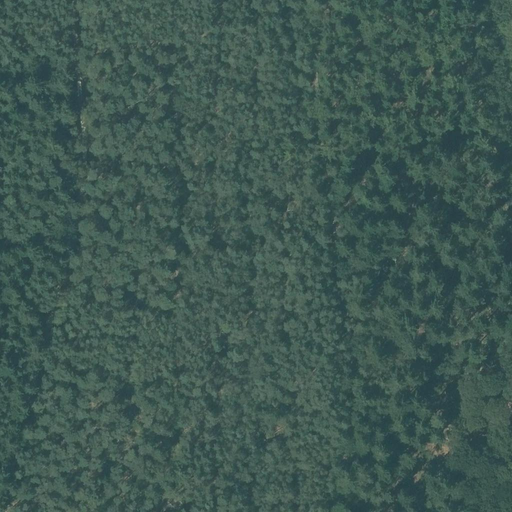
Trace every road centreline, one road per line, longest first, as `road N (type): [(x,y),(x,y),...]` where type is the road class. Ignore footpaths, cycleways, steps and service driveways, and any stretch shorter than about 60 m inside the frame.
road 1 (track): [(0,499),(86,164),(75,54)]
road 2 (track): [(337,220),(356,378),(332,511)]
road 3 (track): [(316,46),(337,220)]
